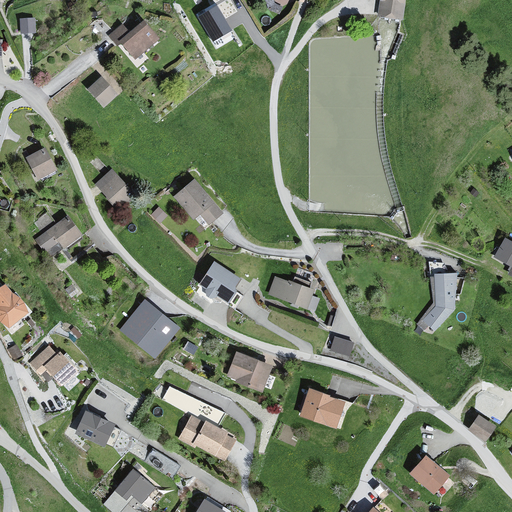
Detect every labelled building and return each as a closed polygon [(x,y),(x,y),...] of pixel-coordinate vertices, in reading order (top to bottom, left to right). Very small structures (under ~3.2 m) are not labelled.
[(406,0),(380,0),(378,18),(381,18),(386,19),(395,20),(399,21),(404,21),(406,0)] [(233,37),(215,5),(198,16),(216,47),(233,37)] [(34,20),(22,21),(23,35),(35,35),(34,20)] [(124,28),(113,37),(136,63),(159,43),(143,23),(130,34),(124,28)] [(116,95),(101,78),(88,89),(104,106),(116,95)] [(46,151),(28,161),(40,183),(59,173),(46,151)] [(107,171),(92,186),(105,199),(120,184),(107,171)] [(222,212),(194,181),(175,197),(194,218),(201,212),(210,223),(222,212)] [(156,208),(148,216),(157,225),(165,218),(156,208)] [(86,235),(70,217),(42,241),(58,259),(86,235)] [(511,244),(505,241),(495,258),(511,267),(511,244)] [(239,281),(215,265),(203,284),(228,301),(234,292),(232,290),(239,281)] [(432,307),(418,322),(432,334),(456,310),(455,274),(430,275),(432,307)] [(310,291),(272,278),(266,297),(303,309),(310,291)] [(6,284),(0,288),(0,305),(0,306),(0,305),(0,313),(3,321),(16,331),(30,313),(22,299),(13,293),(6,284)] [(146,302),(122,330),(155,358),(179,330),(146,302)] [(353,344),(335,338),(331,349),(349,355),(353,344)] [(75,372),(49,346),(30,366),(43,378),(48,374),(61,386),(75,372)] [(271,366),(237,353),(229,375),(239,378),(237,382),(261,391),(271,366)] [(221,417),(225,410),(169,382),(162,397),(183,407),(187,400),(221,417)] [(344,402),(310,390),(302,416),(335,427),(344,402)] [(115,427),(87,415),(77,437),(105,449),(115,427)] [(234,439),(187,417),(176,439),(223,462),(234,439)] [(479,419),(470,432),(487,443),(496,430),(479,419)] [(180,468),(153,450),(146,461),(172,479),(180,468)] [(424,458),(410,476),(437,497),(451,479),(424,458)] [(149,488),(126,471),(110,492),(121,501),(126,495),(137,503),(149,488)] [(217,511),(196,501),(189,511),(217,511)]
